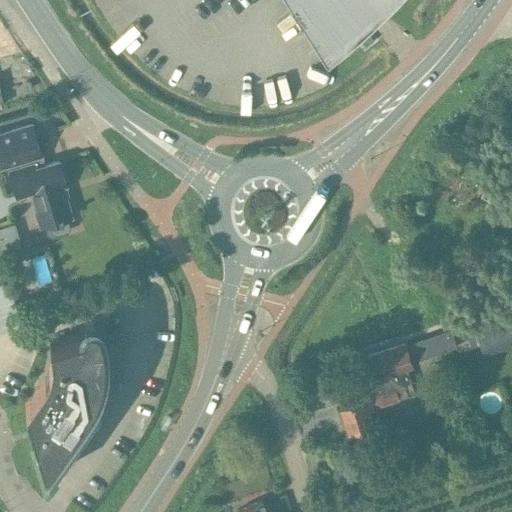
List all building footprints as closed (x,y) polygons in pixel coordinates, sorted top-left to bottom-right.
[(291,0),(327,56),(330,53),(328,50),(346,36),(361,23),(377,9),(385,0),(291,0)] [(32,123),(0,132),(0,165),(9,163),(11,168),(10,169),(17,192),(30,188),(41,224),(45,223),(48,233),(53,235),(69,231),(71,226),(68,216),(71,215),(62,185),(65,184),(58,159),(43,164),(40,153),(41,153),(32,123)] [(456,220),(465,202),(473,206),(484,184),(447,166),(428,206),(456,220)] [(0,224),(0,249),(20,244),(13,221),(0,224)] [(112,350),(111,337),(111,335),(102,336),(100,326),(98,322),(94,320),(89,319),(85,322),(83,326),(83,330),(50,341),(51,344),(52,355),(52,358),(49,369),(45,377),(25,405),(48,477),(94,413),(101,401),(106,389),(110,376),(112,363),(112,350)] [(405,343),(382,350),(361,357),(369,378),(364,380),(368,394),(367,395),(367,397),(340,405),(349,432),(373,424),(369,409),(400,399),(399,397),(414,393),(406,367),(412,365),(405,343)] [(172,416),(167,413),(160,427),(166,429),(172,416)] [(405,448),(398,423),(381,428),(389,453),(405,448)] [(266,511),(263,501),(238,510),(238,511),(266,511)]
